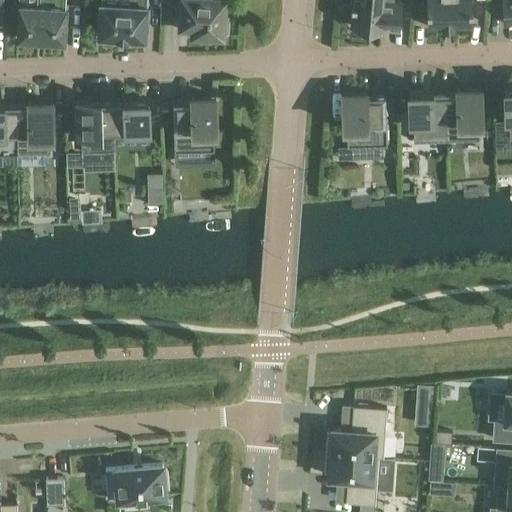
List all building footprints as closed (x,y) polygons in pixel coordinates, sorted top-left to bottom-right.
[(19,0),(20,4),(18,37),(17,36),(17,38),(65,41),(65,39),(64,39),(66,7),(65,6),(65,0),(19,0)] [(99,34),(98,35),(145,38),(147,5),(147,0),(132,0),(132,4),(100,3),(100,4),(101,4),(100,12),(96,15),(96,24),(99,28),(99,34)] [(192,27),(191,34),(223,36),(223,31),(228,32),(228,18),(224,18),(225,0),(180,0),(179,26),(192,27)] [(353,7),(351,26),(381,29),(382,26),(399,27),(402,2),(398,1),(397,0),(351,0),(351,7),(353,7)] [(427,0),(428,26),(443,26),(443,29),(454,28),(454,26),(472,25),(471,0),(427,0)] [(511,0),(502,0),(503,23),(511,22),(511,0)] [(445,92),(446,140),(479,139),(479,122),(482,122),(481,88),(457,88),(457,92),(445,92)] [(446,140),(445,92),(433,92),(433,89),(409,90),(410,124),(413,124),(414,141),(446,140)] [(366,91),(342,92),(343,126),(346,126),(347,145),(387,144),(385,94),(366,94),(366,91)] [(215,96),(191,97),(191,100),(172,101),(174,151),(214,149),(213,130),(216,130),(215,96)] [(112,103),(113,131),(114,131),(125,130),(125,133),(149,132),(148,98),(124,99),(124,102),(112,103)] [(101,100),(76,101),(77,134),(80,134),(81,151),(114,150),(114,131),(113,131),(112,103),(101,103),(101,100)] [(16,105),(17,153),(50,152),(50,135),(53,135),(52,101),(28,102),(28,105),(16,105)] [(0,153),(17,153),(16,105),(5,105),(5,102),(0,102),(0,153)] [(162,172),(147,173),(148,187),(162,187),(162,172)] [(416,394),(414,423),(430,424),(432,395),(433,384),(417,383),(416,394)] [(495,419),(493,438),(511,439),(511,390),(506,390),(504,420),(495,419)] [(327,432),(325,451),(378,455),(378,456),(383,456),(383,455),(386,407),(353,405),(351,429),(340,428),(332,427),(332,432),(327,432)] [(430,442),(429,454),(444,454),(445,442),(430,442)] [(494,484),(494,485),(499,485),(499,484),(511,485),(511,447),(497,446),(494,484)] [(325,451),(324,470),(329,471),(329,476),(336,476),(347,477),(345,501),(374,503),(378,456),(378,455),(325,451)] [(167,495),(165,460),(112,465),(115,500),(167,495)] [(63,476),(46,477),(47,503),(64,502),(63,476)] [(490,507),(490,511),(511,511),(511,485),(499,484),(499,485),(497,507),(490,507)] [(0,511),(17,511),(17,502),(0,502),(0,498),(0,511)]
